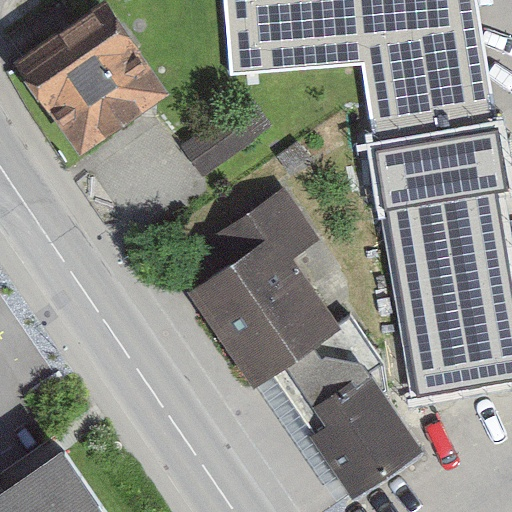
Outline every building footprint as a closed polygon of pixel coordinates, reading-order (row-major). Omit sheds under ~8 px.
[(478,129),(457,0),(219,0),(225,71),(357,60),(371,151),(378,150),(387,202),(380,203),(411,390),(511,372),(511,331),(488,188),(492,187),(483,128),(478,129)] [(16,58),(74,142),(153,88),(94,5),(16,58)] [(177,146),(195,171),(261,125),(244,100),(227,112),(177,146)] [(275,189),(221,226),(239,252),(185,290),(187,293),(190,291),(248,376),(245,378),(248,382),(265,370),(347,491),(411,447),(374,392),(377,390),(380,388),(376,361),(343,313),(328,324),(307,292),(303,294),(279,258),(308,237),(306,235),(304,236),(275,193),(277,192),(275,189)] [(100,511),(58,449),(0,489),(0,511),(100,511)]
